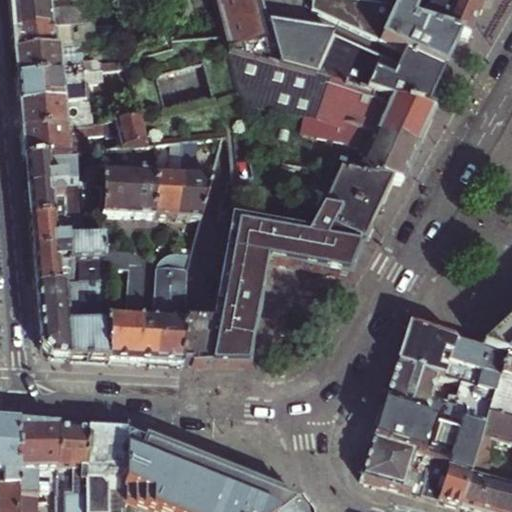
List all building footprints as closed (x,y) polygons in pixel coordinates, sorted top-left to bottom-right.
[(11,36),(94,29),(93,11),(51,14),(49,0),(8,0),(9,6),(11,36)] [(213,0),(224,38),(228,56),(313,80),(316,73),(331,38),(267,27),(260,0),(213,0)] [(414,11),(343,0),(314,0),(313,17),(336,27),(402,55),(443,72),(445,66),(450,55),(457,40),(420,27),(409,24),(414,11)] [(431,0),(420,27),(457,40),(467,43),(471,35),(473,29),(483,4),(485,0),(431,0)] [(95,33),(94,29),(11,36),(13,51),(13,56),(82,50),(96,49),(95,33)] [(95,33),(96,49),(117,47),(116,38),(111,39),(110,31),(95,33)] [(224,38),(165,43),(167,54),(123,66),(131,99),(136,123),(142,151),(248,142),(241,109),(228,56),(224,38)] [(396,67),(331,38),(316,73),(425,111),(432,97),(437,84),(396,67)] [(82,50),(13,56),(15,75),(15,81),(83,76),(82,50)] [(402,55),(396,67),(437,84),(443,72),(402,55)] [(342,126),(419,150),(429,127),(435,115),(425,111),(316,73),(313,80),(228,56),(241,109),(296,122),(340,132),(342,126)] [(17,99),(18,109),(83,103),(85,103),(84,87),(97,86),(97,82),(102,82),(101,74),(83,76),(15,81),(17,99)] [(19,124),(20,134),(90,127),(114,125),(114,121),(101,121),(101,115),(84,116),(83,103),(18,109),(19,124)] [(355,178),(392,185),(402,187),(406,178),(414,162),(419,150),(342,126),(340,132),(296,122),(292,136),(336,145),(339,137),(368,147),(355,178)] [(136,123),(115,125),(117,154),(129,152),(142,151),(136,123)] [(22,154),(23,164),(60,160),(66,159),(65,145),(91,143),(90,127),(20,134),(22,154)] [(25,185),(25,194),(62,191),(60,160),(23,164),(25,185)] [(211,168),(179,171),(179,210),(192,209),(201,208),(211,168)] [(179,171),(152,173),(153,213),(166,212),(179,210),(179,171)] [(152,173),(129,175),(130,215),(141,214),(153,213),(152,173)] [(99,178),(100,191),(101,217),(117,216),(130,215),(129,175),(99,178)] [(331,233),(363,248),(384,203),(392,185),(355,178),(339,175),(315,214),(340,219),(331,233)] [(62,191),(25,194),(27,213),(28,224),(63,221),(62,191)] [(208,331),(202,371),(226,371),(244,372),(257,298),(263,266),(285,271),(323,278),(341,282),(346,275),(355,260),(363,248),(331,233),(340,219),(315,214),(312,213),(300,240),(227,225),(208,331)] [(31,255),(66,252),(66,242),(77,241),(75,220),(63,221),(28,224),(30,242),(31,255)] [(106,367),(104,320),(102,273),(102,270),(97,270),(97,279),(76,281),(76,260),(102,257),(102,254),(101,239),(77,241),(66,242),(66,252),(67,302),(67,364),(88,365),(106,367)] [(66,252),(31,255),(40,353),(51,363),(61,363),(67,364),(67,302),(66,252)] [(125,320),(104,320),(106,367),(115,367),(138,369),(140,321),(141,274),(141,269),(139,265),(135,261),(132,258),(127,256),(102,254),(102,257),(102,270),(102,273),(127,274),(125,320)] [(180,371),(184,294),(184,288),(185,273),(189,258),(172,257),(162,261),(157,265),(155,268),(154,271),(154,281),(153,322),(151,369),(169,371),(180,371)] [(511,313),(484,340),(471,352),(504,363),(511,365),(511,313)] [(146,321),(140,321),(138,369),(144,369),(151,369),(153,322),(146,321)] [(403,348),(396,369),(440,382),(446,365),(479,376),(474,392),(494,398),(504,363),(471,352),(409,332),(403,348)] [(511,365),(504,363),(494,398),(490,413),(489,417),(490,417),(506,422),(511,423),(511,365)] [(440,382),(396,369),(393,378),(388,391),(482,419),(485,411),(490,413),(494,398),(474,392),(440,382)] [(482,419),(388,391),(384,402),(382,409),(447,430),(450,420),(460,423),(459,426),(485,435),(490,417),(489,417),(490,413),(485,411),(482,419)] [(447,430),(382,409),(376,428),(371,445),(434,466),(450,471),(470,478),(477,457),(485,435),(459,426),(460,423),(450,420),(447,430)] [(506,422),(490,417),(485,435),(477,457),(486,459),(488,452),(497,454),(499,446),(506,422)] [(511,449),(511,423),(506,422),(499,446),(511,449)] [(0,511),(19,511),(18,430),(3,429),(0,428),(0,511)] [(35,431),(18,430),(19,511),(37,511),(37,478),(57,477),(57,432),(35,431)] [(87,499),(87,434),(71,433),(57,432),(57,477),(64,477),(64,499),(87,499)] [(112,434),(87,434),(87,499),(87,511),(123,511),(123,502),(122,464),(122,435),(112,434)] [(304,511),(293,499),(283,487),(270,482),(200,456),(143,435),(140,442),(132,439),(128,449),(131,467),(122,464),(123,502),(154,511),(304,511)] [(434,466),(371,445),(365,462),(359,484),(370,487),(422,500),(426,489),(422,488),(425,479),(429,480),(434,466)] [(467,511),(477,511),(487,481),(490,470),(483,468),(486,459),(477,457),(470,478),(460,510),(467,511)] [(450,471),(434,466),(429,480),(425,479),(422,488),(426,489),(422,500),(433,503),(440,505),(450,471)] [(460,510),(470,478),(450,471),(440,505),(448,507),(460,510)] [(498,511),(506,487),(487,481),(477,511),(498,511)] [(505,511),(511,489),(506,487),(498,511),(505,511)] [(56,511),(64,511),(64,499),(57,499),(56,511)] [(87,511),(87,499),(64,499),(64,511),(87,511)]
